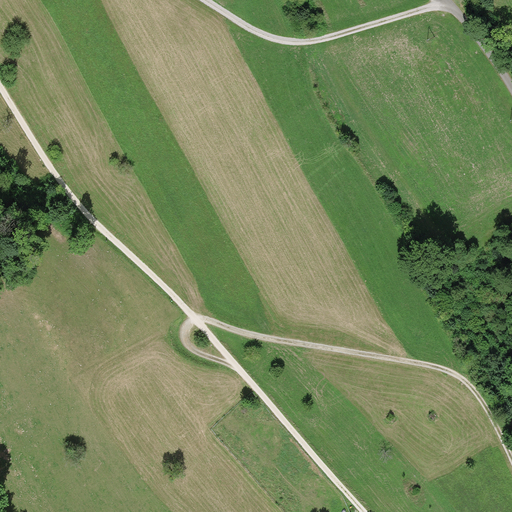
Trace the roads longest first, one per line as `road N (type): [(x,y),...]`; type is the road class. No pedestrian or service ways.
road 1 (track): [(0,86),(86,217),(193,319),(362,511)]
road 2 (track): [(233,365),(186,349),(184,330),(193,319),(447,371),(476,396),(511,463)]
road 3 (track): [(203,0),(289,42),(446,0)]
